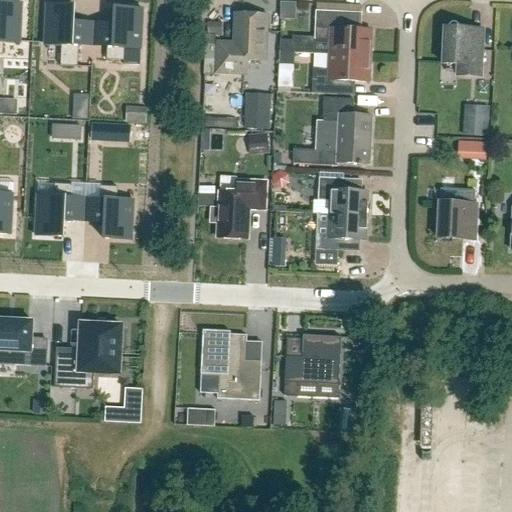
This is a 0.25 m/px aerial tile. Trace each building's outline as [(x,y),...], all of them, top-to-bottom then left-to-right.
[(0,56),(3,56),(4,44),(13,45),(20,45),(22,5),(0,3),(0,56)] [(314,55),(330,56),(370,58),(371,31),(345,30),(345,14),(361,14),(362,7),(317,5),(317,12),(316,12),(315,40),(314,55)] [(61,47),(60,67),(78,68),(79,47),(81,47),(82,24),(74,24),(75,7),(47,6),(45,46),(61,47)] [(107,48),(107,61),(124,62),(124,50),(141,51),(143,11),(115,9),(114,25),(106,25),(105,48),(107,48)] [(264,62),(266,17),(236,15),(235,46),(219,45),(218,72),(247,74),(248,61),(264,62)] [(460,30),(459,27),(456,24),(452,24),(449,26),(448,29),(445,29),(443,65),(457,66),(457,77),(482,78),(483,47),(484,31),(472,30),(460,30)] [(280,40),(280,53),(293,54),(293,41),(280,40)] [(20,57),(20,45),(13,45),(4,44),(3,56),(20,57)] [(124,50),(124,62),(124,66),(140,67),(141,51),(124,50)] [(280,53),(279,65),(292,65),(293,54),(280,53)] [(369,84),(370,58),(330,56),(329,70),(313,69),(312,95),(337,96),(338,82),(369,84)] [(246,95),(244,129),(269,131),(271,96),(246,95)] [(338,167),(338,164),(370,166),(372,118),(353,117),(354,101),(324,99),(323,123),(339,124),(337,151),(321,151),(321,152),(320,166),(338,167)] [(16,103),(0,101),(0,115),(16,116),(16,103)] [(79,112),(79,120),(88,121),(88,112),(79,112)] [(465,115),(464,136),(489,138),(490,117),(465,115)] [(207,118),(207,127),(234,129),(235,120),(207,118)] [(92,126),(92,141),(117,143),(130,143),(130,129),(118,128),(92,126)] [(70,128),(70,140),(80,141),(80,128),(70,128)] [(201,130),(200,151),(210,151),(211,131),(201,130)] [(268,134),(253,136),(255,156),(270,154),(268,134)] [(475,144),(474,160),(485,161),(486,145),(475,144)] [(292,165),(307,166),(308,151),(293,150),(292,165)] [(319,191),(318,201),(330,202),(329,216),(367,218),(368,194),(343,192),(343,180),(319,179),(319,191)] [(212,224),(219,225),(218,239),(247,240),(249,210),(265,211),(266,184),(237,182),(236,194),(220,193),(219,209),(213,209),(211,213),(210,221),(212,224)] [(38,197),(36,237),(64,239),(64,222),(72,223),(74,200),(71,200),(72,187),(55,186),(54,198),(38,197)] [(98,201),(97,224),(105,224),(104,241),(132,242),(134,202),(117,201),(118,189),(100,188),(100,201),(98,201)] [(475,241),(477,206),(474,205),(475,191),(441,190),(438,240),(475,241)] [(0,195),(0,235),(11,236),(13,196),(0,195)] [(316,239),(316,251),(338,252),(340,252),(340,240),(366,242),(367,218),(329,216),(317,215),(316,239)] [(338,252),(316,251),(315,266),(337,267),(338,252)] [(285,252),(273,252),(272,268),(284,268),(285,252)] [(31,368),(31,354),(32,354),(32,353),(32,352),(33,324),(33,322),(32,322),(32,323),(0,321),(0,351),(15,353),(15,367),(31,368)] [(81,327),(80,356),(56,355),(54,389),(93,391),(94,374),(118,376),(120,376),(120,375),(119,375),(121,349),(124,349),(125,331),(121,331),(122,329),(122,328),(121,327),(121,328),(82,326),(81,325),(81,327)] [(218,383),(218,396),(217,401),(260,403),(262,363),(246,362),(247,337),(229,336),(229,333),(203,332),(201,376),(219,376),(218,383)] [(286,358),(284,384),(297,385),(297,398),(336,400),(337,387),(338,387),(341,343),(341,339),(303,337),(302,359),(286,358)] [(200,395),(218,396),(218,383),(219,376),(201,376),(200,395)] [(35,406),(34,415),(46,416),(47,407),(35,406)] [(105,422),(105,424),(141,426),(142,411),(142,410),(106,409),(105,422)] [(209,412),(208,428),(216,429),(217,413),(209,412)] [(273,415),(272,427),(285,427),(285,415),(273,415)] [(243,419),(242,430),(255,430),(255,419),(243,419)]
